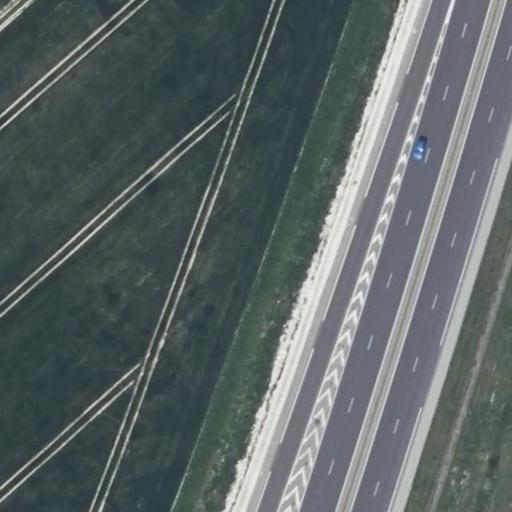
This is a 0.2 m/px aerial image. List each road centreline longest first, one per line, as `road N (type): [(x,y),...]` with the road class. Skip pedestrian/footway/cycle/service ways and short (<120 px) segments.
road 1 (motorway): [(443,0),(261,511)]
road 2 (motorway): [(473,0),(313,511)]
road 3 (motorway): [(367,511),(511,22)]
